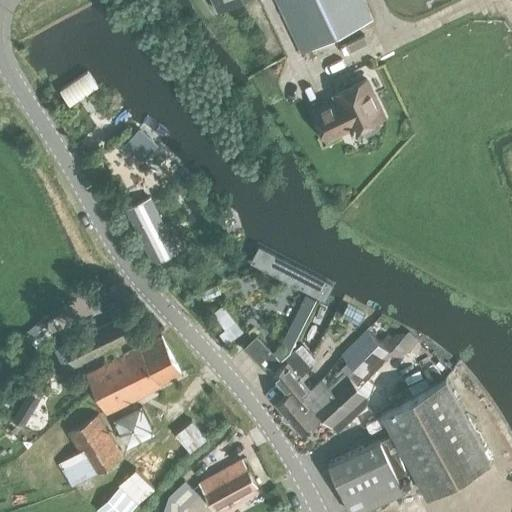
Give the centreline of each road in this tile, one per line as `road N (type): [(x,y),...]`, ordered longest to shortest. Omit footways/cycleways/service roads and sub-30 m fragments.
road 1 (tertiary): [(0,56),(116,247),(262,418),(317,511)]
road 2 (track): [(87,511),(219,365)]
